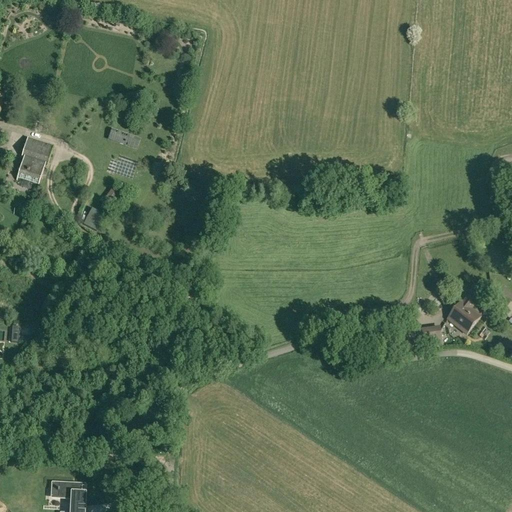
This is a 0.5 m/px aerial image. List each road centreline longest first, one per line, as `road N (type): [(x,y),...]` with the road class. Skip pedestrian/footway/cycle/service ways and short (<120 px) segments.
road 1 (unclassified): [(511,369),(461,354),(405,358),(326,341),(292,345),(179,392)]
road 2 (track): [(326,341),(339,314),(407,299),(423,240),(490,223),(497,209),(490,172),(511,158)]
